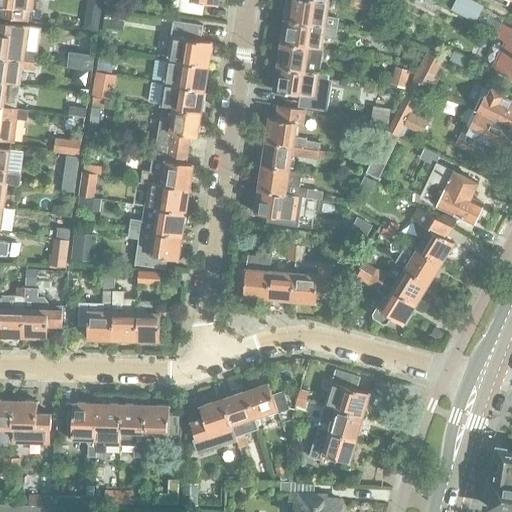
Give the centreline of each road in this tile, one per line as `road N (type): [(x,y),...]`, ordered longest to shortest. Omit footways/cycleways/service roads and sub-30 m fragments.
road 1 (residential): [(216,358),(203,295),(250,0)]
road 2 (residential): [(216,358),(294,334),(335,339),(478,385)]
road 3 (residential): [(0,364),(182,368),(216,358)]
road 4 (tertiary): [(440,511),(478,385)]
